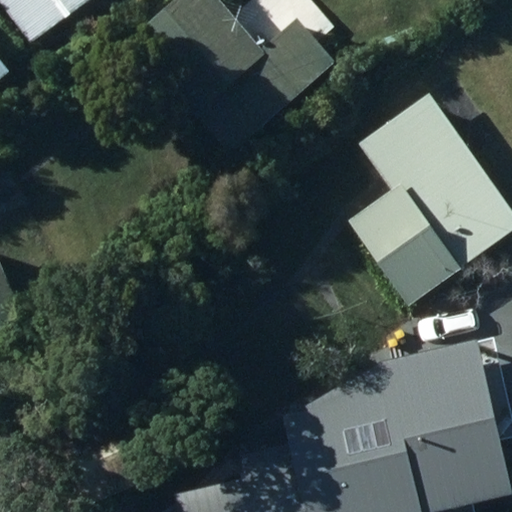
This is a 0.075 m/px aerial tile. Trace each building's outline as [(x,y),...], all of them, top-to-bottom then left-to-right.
[(0,0),(0,16),(19,42),(75,0),(0,0)] [(254,50),(209,0),(163,0),(119,40),(219,152),(325,58),(289,19),(254,50)] [(345,139),(379,189),(336,219),(395,305),(509,225),(416,90),(345,139)] [(0,285),(0,318),(12,313),(0,285)] [(235,480),(163,498),(166,511),(424,511),(492,495),(453,340),(355,364),(361,389),(266,413),(274,444),(229,455),(235,480)] [(107,417),(60,435),(85,499),(132,481),(107,417)]
